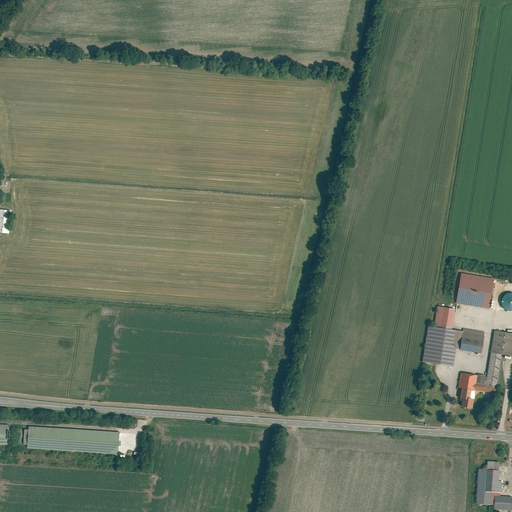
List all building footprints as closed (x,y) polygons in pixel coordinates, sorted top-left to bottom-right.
[(0,209),(0,232),(9,233),(12,210),(0,209)] [(462,273),(456,303),(489,309),(494,278),(462,273)] [(511,293),(508,294),(506,295),(504,297),(503,299),(502,301),(502,304),(503,307),(505,309),(508,310),(511,310),(511,293)] [(429,325),(423,362),(453,367),(456,349),(482,353),(485,332),(464,328),(463,331),(452,330),(455,309),(437,306),(434,326),(429,325)] [(463,401),(462,407),(472,408),(475,389),(496,393),(497,388),(499,388),(504,355),(511,356),(511,352),(511,333),(495,330),(487,375),(478,374),(478,375),(461,373),(459,387),(462,388),(460,400),(463,401)] [(119,432),(29,426),(27,447),(118,453),(119,432)] [(479,469),(476,504),(495,505),(494,509),(511,510),(511,502),(511,496),(501,496),(502,481),(499,481),(501,462),(488,461),(487,469),(479,469)]
